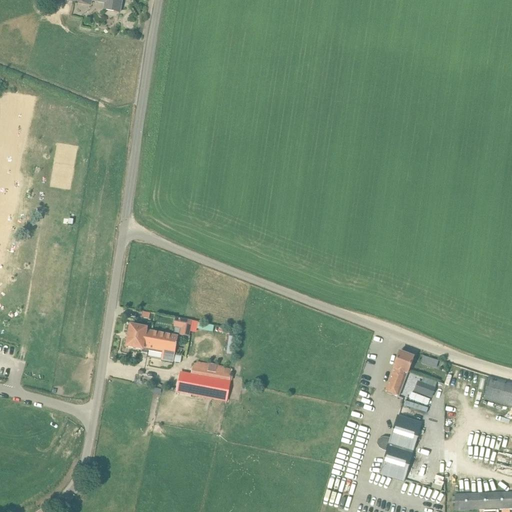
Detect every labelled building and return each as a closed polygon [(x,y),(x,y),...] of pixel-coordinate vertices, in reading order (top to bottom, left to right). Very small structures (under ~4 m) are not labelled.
[(120,13),(121,0),(64,0),(91,5),(91,1),(105,4),(104,10),(120,13)] [(175,319),(174,328),(181,329),(180,336),(188,337),(191,324),(191,321),(176,318),(175,319)] [(147,330),(130,326),(126,347),(142,350),(142,353),(147,354),(148,350),(162,352),(160,360),(171,362),(176,338),(147,332),(147,330)] [(399,397),(410,368),(413,358),(399,353),(385,392),(399,397)] [(227,402),(231,383),(191,375),(188,395),(227,402)] [(511,407),(511,383),(489,378),(483,399),(511,407)] [(421,383),(417,393),(431,399),(435,388),(421,383)] [(405,401),(404,406),(425,412),(427,407),(405,401)] [(379,440),(377,445),(379,449),(383,451),(387,452),(380,475),(404,482),(421,424),(398,416),(391,439),(387,438),(383,438),(379,440)] [(470,459),(511,467),(511,454),(473,446),(470,459)] [(498,510),(511,509),(511,492),(454,495),(455,511),(456,511),(480,511),(498,510)]
